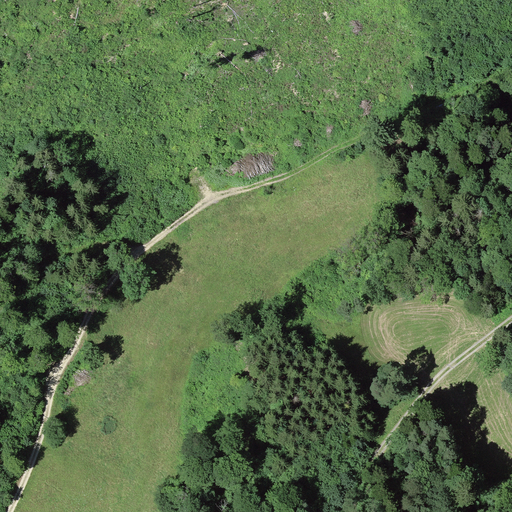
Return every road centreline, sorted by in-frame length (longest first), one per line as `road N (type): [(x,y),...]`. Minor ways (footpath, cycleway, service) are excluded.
road 1 (track): [(10,511),(91,310),(150,237)]
road 2 (track): [(346,511),(371,461),(442,374),(511,320)]
road 3 (track): [(150,237),(0,267)]
